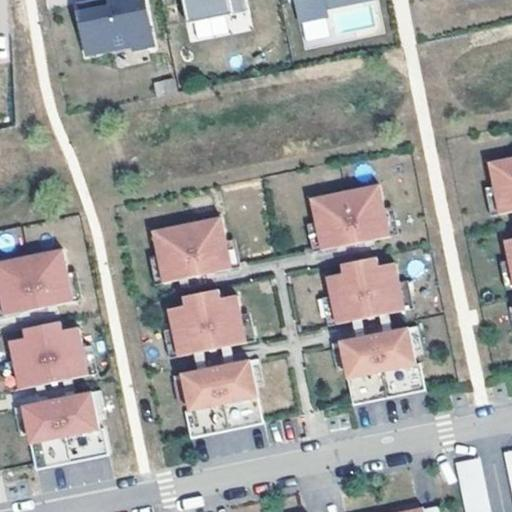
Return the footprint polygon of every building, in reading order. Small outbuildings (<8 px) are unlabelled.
[(155,45),(146,0),(88,0),(78,2),(88,54),(134,45),(135,49),(155,45)] [(184,0),(189,23),(249,11),(246,0),(184,0)] [(296,0),(301,24),(303,23),(327,18),(329,18),(327,10),(376,0),(296,0)] [(327,18),(303,23),(307,44),(331,39),(327,18)] [(173,77),(153,82),(156,96),(177,91),(173,77)] [(511,157),(491,162),(496,186),(501,214),(511,211),(511,157)] [(383,184),(313,198),(318,223),(323,250),(393,236),(387,208),(383,184)] [(496,186),(488,188),(494,215),(501,214),(496,186)] [(395,207),(387,208),(393,236),(401,234),(395,207)] [(224,216),(155,230),(160,255),(165,282),(235,268),(229,241),(224,216)] [(318,223),(310,224),(316,252),(323,250),(318,223)] [(237,239),(229,241),(235,268),(243,266),(237,239)] [(0,294),(4,315),(74,301),(68,274),(63,249),(0,262),(0,294)] [(160,255),(152,257),(157,284),(165,282),(160,255)] [(345,273),(329,276),(333,295),(339,324),(408,310),(402,281),(398,262),(382,266),(380,257),(344,264),(345,273)] [(76,272),(68,274),(74,301),(82,299),(76,272)] [(409,280),(402,281),(408,310),(415,308),(409,280)] [(187,305),(170,308),(174,328),(180,356),(249,342),(244,314),(240,294),(224,298),(222,289),(185,296),(187,305)] [(333,295),(326,297),(331,325),(339,324),(333,295)] [(251,312),(244,314),(249,342),(257,340),(251,312)] [(14,361),(20,389),(89,374),(83,347),(79,327),(63,331),(61,322),(24,329),(26,338),(10,342),(14,361)] [(418,326),(412,327),(417,355),(423,354),(418,326)] [(412,327),(343,341),(348,369),(356,405),(428,390),(423,363),(419,364),(417,355),(412,327)] [(174,328),(167,329),(173,358),(180,356),(174,328)] [(343,341),(335,343),(341,371),(348,369),(343,341)] [(90,345),(83,347),(89,374),(96,373),(90,345)] [(260,358),(253,360),(259,387),(266,386),(260,358)] [(187,411),(193,438),(266,423),(259,387),(253,360),(253,359),(183,373),(184,374),(189,401),(191,410),(187,411)] [(13,390),(20,389),(14,361),(7,362),(13,390)] [(184,374),(178,375),(183,403),(189,401),(184,374)] [(98,391),(92,392),(98,420),(104,418),(98,391)] [(92,392),(23,406),(29,434),(37,470),(109,455),(104,427),(100,428),(98,420),(92,392)] [(22,436),(29,434),(23,406),(16,408),(22,436)] [(488,511),(478,459),(460,462),(469,511),(488,511)]
